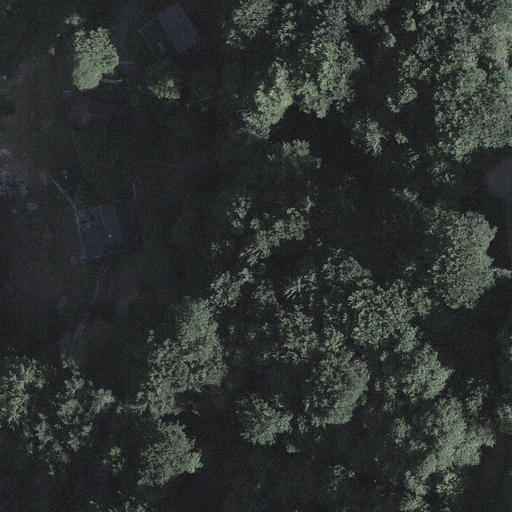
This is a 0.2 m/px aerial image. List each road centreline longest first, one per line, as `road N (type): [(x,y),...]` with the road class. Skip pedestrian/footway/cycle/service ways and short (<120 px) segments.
road 1 (track): [(135,0),(116,53),(130,73),(204,109),(233,163),(228,210),(189,315),(210,434),(207,484),(191,511)]
road 2 (track): [(246,511),(242,336),(335,202),(356,156),(384,0)]
road 3 (track): [(511,50),(505,160),(511,216)]
